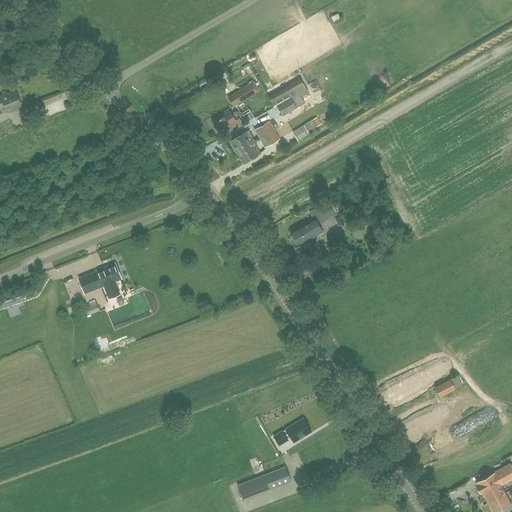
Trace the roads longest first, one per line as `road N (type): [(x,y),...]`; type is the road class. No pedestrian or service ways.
road 1 (tertiary): [(422,511),(204,190)]
road 2 (tertiary): [(204,190),(8,0)]
road 3 (unclassified): [(0,278),(204,190)]
